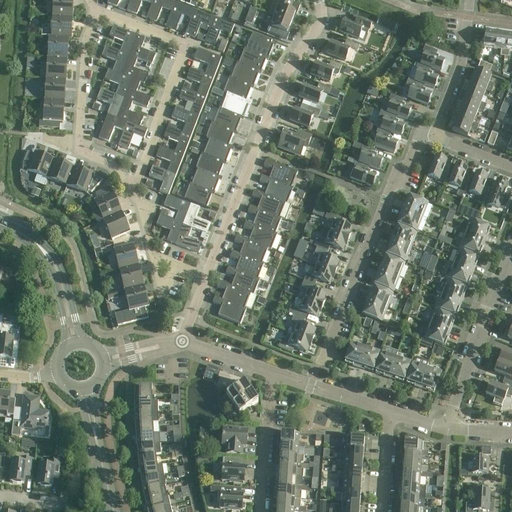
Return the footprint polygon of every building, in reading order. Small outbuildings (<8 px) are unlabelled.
[(53,0),(53,17),(72,18),(73,0),(53,0)] [(120,0),(108,0),(107,4),(117,8),(120,0)] [(142,1),(152,5),(153,0),(131,0),(127,12),(137,16),(142,1)] [(165,0),(153,0),(152,5),(146,19),(156,23),(162,9),(171,12),(172,12),(175,4),(165,0)] [(279,0),(273,17),(291,24),(295,14),(297,15),(300,6),(283,0),(279,0)] [(191,20),(195,11),(175,4),(172,12),(171,12),(166,27),(176,31),(182,16),(191,20)] [(211,28),(214,19),(195,11),(191,20),(185,35),(195,38),(201,24),(211,28)] [(68,39),(68,40),(71,40),(72,18),(53,17),(51,37),(51,38),(68,39)] [(291,24),(273,17),(267,33),(287,40),(289,34),(287,33),(291,24)] [(214,19),(211,28),(205,42),(215,46),(221,32),(231,35),(234,26),(214,19)] [(372,24),(359,19),(357,25),(345,20),(340,33),(358,40),(361,32),(368,35),(372,24)] [(128,56),(136,36),(113,27),(109,37),(124,43),(120,53),(128,56)] [(494,50),(496,33),(485,32),(483,49),(494,50)] [(500,57),(504,57),(507,34),(496,33),(494,50),(501,51),(500,57)] [(267,58),(269,59),(275,43),(252,34),(247,49),(246,50),(267,58)] [(137,60),(152,65),(156,55),(141,50),(145,40),(136,36),(128,56),(137,60)] [(67,60),(68,40),(68,39),(51,38),(51,37),(49,37),(48,59),(67,60)] [(357,52),(360,46),(346,41),(344,47),(331,42),(326,55),(345,62),(350,50),(357,52)] [(121,76),(128,56),(120,53),(106,47),(102,57),(116,63),(112,72),(112,73),(121,76)] [(425,55),(421,65),(429,68),(440,73),(441,71),(442,69),(443,67),(444,65),(444,64),(445,62),(434,57),(436,52),(425,47),(422,53),(425,55)] [(246,50),(247,49),(245,49),(239,64),(260,72),(261,73),(267,58),(246,50)] [(209,66),(205,75),(205,76),(214,79),(222,59),(198,50),(194,60),(209,66)] [(133,69),(137,60),(128,56),(121,76),(131,80),(140,83),(140,84),(144,85),(148,75),(133,69)] [(46,80),(66,81),(67,60),(48,59),(46,80)] [(336,77),(338,76),(342,66),(331,62),(328,68),(316,63),(311,76),(329,83),(332,75),(336,77)] [(492,67),(480,62),(478,68),(490,73),(492,67)] [(239,64),(237,63),(232,78),(231,79),(252,87),(254,87),(260,72),(239,64)] [(427,74),(429,68),(421,65),(418,64),(416,70),(418,71),(414,82),(423,85),(434,90),(435,87),(435,88),(437,84),(437,80),(438,78),(427,74)] [(201,85),(197,95),(206,99),(214,79),(205,76),(205,75),(191,70),(187,80),(201,85)] [(131,80),(121,76),(112,73),(112,72),(108,71),(105,81),(119,86),(115,96),(124,100),(131,80)] [(475,71),(471,81),(493,89),(494,86),(489,83),(491,77),(475,71)] [(224,93),(227,94),(246,102),(246,101),(252,87),(231,79),(232,78),(230,77),(224,93)] [(423,85),(414,82),(408,79),(406,86),(412,88),(408,99),(427,106),(428,104),(430,101),(431,97),(432,95),(421,91),(423,85)] [(45,101),(64,102),(66,81),(46,80),(45,101)] [(131,80),(124,100),(132,103),(147,109),(151,99),(136,93),(140,84),(140,83),(131,80)] [(491,93),(493,89),(471,81),(467,91),(483,97),(486,91),(491,93)] [(329,95),(331,89),(319,84),(316,90),(304,85),(299,98),(317,105),(322,93),(329,95)] [(183,89),(179,99),(188,103),(184,112),(190,114),(190,115),(199,118),(206,99),(197,95),(183,89)] [(108,116),(116,119),(124,100),(115,96),(101,90),(97,100),(111,106),(108,116)] [(464,101),(485,109),(486,106),(481,103),(483,97),(467,91),(464,101)] [(227,94),(222,109),(221,109),(242,117),(242,118),(244,118),(250,103),(246,101),(246,102),(227,94)] [(391,103),(387,113),(396,117),(407,121),(407,119),(408,119),(409,117),(410,115),(410,113),(410,112),(411,110),(400,105),(402,100),(391,95),(388,102),(391,103)] [(124,100),(116,119),(127,124),(139,128),(140,128),(143,118),(129,113),(132,103),(124,100)] [(64,102),(45,101),(43,122),(39,122),(39,128),(60,129),(60,123),(63,124),(64,102)] [(483,113),(485,109),(464,101),(460,111),(475,117),(478,111),(483,113)] [(221,109),(222,109),(220,108),(214,123),(214,124),(235,132),(234,132),(236,133),(242,118),(242,117),(221,109)] [(321,112),(310,108),(307,113),(295,109),(290,121),(308,129),(313,116),(318,118),(321,112)] [(186,124),(182,134),(191,138),(199,118),(190,115),(190,114),(184,112),(175,109),(171,119),(186,124)] [(403,130),(404,128),(404,126),(393,122),(396,117),(387,113),(381,111),(377,121),(383,123),(381,130),(389,133),(400,138),(401,136),(402,134),(403,132),(403,130)] [(456,121),(477,129),(479,126),(473,124),(475,117),(460,111),(456,121)] [(127,124),(116,119),(108,116),(99,139),(109,143),(114,128),(124,132),(127,124)] [(477,129),(456,121),(452,131),(467,138),(470,131),(476,133),(477,129)] [(214,124),(214,123),(212,123),(206,138),(210,140),(229,147),(229,146),(234,132),(235,132),(214,124)] [(124,132),(118,147),(128,150),(134,136),(144,140),(147,131),(140,128),(139,128),(127,124),(124,132)] [(191,138),(182,134),(168,128),(164,138),(178,144),(175,153),(175,154),(183,157),(191,138)] [(397,147),(397,145),(398,143),(387,139),(389,133),(381,130),(378,129),(376,135),(378,136),(374,147),(394,154),(394,152),(395,152),(396,151),(397,149),(397,147)] [(299,157),(303,147),(307,148),(311,138),(298,133),(296,139),(285,135),(279,149),(299,157)] [(487,145),(493,148),(498,136),(492,133),(487,145)] [(210,140),(204,154),(204,155),(224,163),(226,164),(232,148),(229,146),(229,147),(210,140)] [(359,163),(368,167),(379,171),(379,169),(380,169),(381,167),(382,166),(382,164),(382,162),(383,160),(372,156),(374,150),(363,146),(360,152),(363,153),(359,163)] [(167,173),(176,177),(183,157),(175,154),(175,153),(160,148),(156,158),(171,163),(167,173)] [(47,179),(54,161),(34,153),(34,154),(28,152),(23,164),(23,172),(27,174),(27,171),(47,179)] [(204,155),(204,154),(202,154),(196,169),(198,170),(219,178),(219,177),(224,163),(204,155)] [(439,158),(437,158),(435,157),(428,177),(438,181),(437,184),(443,186),(448,175),(442,173),(447,162),(444,161),(445,161),(443,160),(441,159),(439,158)] [(67,187),(74,168),(54,161),(47,179),(67,187)] [(266,161),(263,167),(269,169),(270,168),(273,169),(273,171),(269,180),(291,189),(292,188),(297,173),(266,161)] [(376,180),(376,179),(376,177),(365,172),(368,167),(359,163),(356,162),(354,169),(357,170),(352,180),(372,188),(373,186),(374,184),(375,182),(376,180)] [(460,166),(458,166),(456,165),(448,185),(459,189),(457,195),(463,197),(468,183),(463,181),(467,170),(465,169),(463,167),(462,167),(460,166)] [(168,196),(168,197),(176,177),(167,173),(153,167),(149,177),(163,183),(159,193),(168,196)] [(74,168),(67,187),(87,195),(88,192),(91,193),(102,182),(102,181),(94,178),(94,176),(74,168)] [(213,193),(214,194),(220,178),(219,177),(219,178),(198,170),(192,184),(192,185),(213,193)] [(477,203),(483,205),(489,191),(483,189),(488,178),(485,177),(486,177),(484,175),(482,175),(480,174),(478,174),(476,173),(469,193),(479,197),(477,203)] [(262,177),(259,183),(265,185),(265,183),(269,185),(268,187),(265,195),(265,196),(287,204),(293,189),(292,188),(291,189),(269,180),(262,177)] [(489,201),(487,207),(499,212),(500,208),(505,210),(509,199),(504,197),(508,185),(506,185),(505,183),(503,183),(501,182),(499,182),(497,181),(489,201)] [(192,185),(192,184),(191,184),(184,199),(207,208),(213,193),(192,185)] [(254,191),(252,197),(257,200),(258,198),(262,199),(261,201),(258,210),(257,210),(281,220),(282,219),(286,221),(291,206),(287,205),(287,204),(265,196),(265,195),(254,191)] [(113,193),(95,201),(103,221),(121,213),(113,193)] [(191,205),(168,197),(168,196),(164,207),(178,212),(175,222),(174,222),(183,225),(191,205)] [(407,196),(402,210),(422,218),(428,204),(407,196)] [(191,205),(183,225),(192,229),(206,235),(210,225),(196,219),(200,209),(191,205)] [(250,207),(248,213),(253,215),(254,213),(257,215),(257,217),(253,226),(276,235),(276,234),(281,220),(257,210),(258,210),(250,207)] [(417,232),(422,218),(402,210),(397,224),(417,232)] [(130,233),(121,213),(103,221),(112,241),(130,233)] [(329,233),(348,241),(351,235),(350,234),(352,229),(339,224),(341,218),(327,213),(325,219),(333,222),(329,233)] [(175,245),(183,225),(174,222),(175,222),(160,216),(156,226),(171,232),(167,242),(175,245)] [(465,235),(485,243),(490,229),(470,221),(465,235)] [(246,223),(243,229),(249,231),(250,229),(253,231),(253,233),(249,241),(249,242),(268,249),(271,251),(277,235),(276,234),(276,235),(253,226),(246,223)] [(183,225),(175,245),(199,254),(203,244),(188,238),(192,229),(183,225)] [(390,240),(411,248),(416,235),(396,227),(390,240)] [(314,246),(314,247),(317,248),(328,252),(330,246),(343,251),(345,246),(346,247),(348,241),(329,233),(325,244),(317,240),(316,243),(314,246)] [(480,256),(485,243),(465,235),(459,248),(480,256)] [(237,237),(234,243),(240,245),(240,243),(244,244),(243,246),(240,255),(240,256),(262,264),(268,249),(249,242),(249,241),(237,237)] [(405,262),(411,248),(390,240),(385,254),(405,262)] [(114,250),(119,271),(138,266),(133,245),(114,250)] [(328,252),(317,248),(315,254),(320,256),(316,267),(335,274),(338,268),(337,268),(339,262),(326,258),(328,252)] [(453,265),(473,273),(479,259),(458,251),(453,265)] [(232,252),(230,259),(235,261),(236,259),(240,260),(239,262),(236,271),(258,280),(264,264),(262,264),(240,256),(240,255),(232,252)] [(378,271),(399,279),(404,265),(384,257),(378,271)] [(468,286),(473,273),(453,265),(451,271),(448,270),(445,277),(468,286)] [(138,266),(119,271),(124,291),(143,286),(138,266)] [(335,274),(316,267),(312,277),(306,275),(304,281),(315,286),(317,280),(330,285),(332,280),(333,280),(335,274)] [(228,268),(226,274),(231,276),(232,275),(236,276),(235,278),(232,287),(231,287),(250,294),(250,295),(254,296),(260,280),(258,280),(236,271),(228,268)] [(399,279),(378,271),(373,284),(394,292),(399,279)] [(441,281),(436,293),(441,295),(462,303),(467,289),(447,281),(443,280),(441,281)] [(315,286),(304,281),(302,287),(307,289),(303,300),(322,308),(325,302),(324,301),(326,296),(313,291),(315,286)] [(219,282),(217,288),(222,290),(223,288),(227,290),(226,292),(222,301),(245,310),(245,309),(250,295),(250,294),(231,287),(232,287),(219,282)] [(143,286),(124,291),(130,311),(130,312),(145,308),(148,307),(148,308),(149,307),(143,286)] [(372,287),(367,301),(387,309),(392,295),(372,287)] [(456,317),(462,303),(441,295),(436,309),(456,317)] [(215,298),(212,304),(218,306),(219,304),(222,306),(222,307),(218,317),(240,325),(246,310),(245,309),(245,310),(222,301),(215,298)] [(288,314),(294,316),(302,319),(304,314),(317,318),(319,313),(320,314),(322,308),(303,300),(299,311),(291,308),(288,314)] [(382,322),(387,309),(367,301),(361,314),(382,322)] [(123,313),(115,315),(118,327),(126,325),(147,319),(145,308),(130,312),(130,311),(123,313)] [(430,325),(450,333),(455,319),(435,311),(430,325)] [(305,320),(302,319),(294,316),(291,322),(297,324),(293,335),(312,342),(314,336),(313,336),(315,331),(303,326),(305,320)] [(445,347),(450,333),(430,325),(424,339),(445,347)] [(1,333),(0,332),(0,357),(11,359),(13,339),(1,337),(1,333)] [(310,348),(312,342),(293,335),(288,345),(280,342),(278,348),(292,354),(294,348),(307,353),(309,348),(310,348)] [(345,364),(358,368),(365,348),(351,343),(345,364)] [(379,352),(365,348),(358,368),(372,373),(379,352)] [(375,374),(389,379),(396,358),(398,353),(384,348),(375,374)] [(511,353),(503,350),(499,362),(511,366),(511,353)] [(396,358),(389,379),(403,383),(410,362),(396,358)] [(427,368),(429,362),(415,358),(414,364),(413,363),(406,384),(420,389),(427,368)] [(511,366),(499,362),(495,373),(505,377),(503,382),(511,385),(511,366)] [(441,373),(427,368),(420,389),(434,393),(441,373)] [(511,385),(503,382),(501,388),(490,384),(486,395),(495,399),(493,404),(501,408),(506,396),(511,398),(511,397),(511,385)] [(233,406),(252,393),(245,383),(237,389),(234,385),(227,389),(230,393),(226,396),(233,406)] [(134,402),(152,402),(152,389),(139,388),(139,391),(134,391),(134,402)] [(10,393),(0,391),(0,410),(7,412),(7,416),(13,416),(15,400),(9,399),(10,393)] [(258,403),(252,393),(233,406),(239,416),(243,413),(246,417),(247,416),(252,413),(250,409),(258,403)] [(36,399),(24,397),(21,423),(13,422),(11,436),(20,437),(21,428),(36,430),(36,427),(48,429),(49,419),(49,417),(48,416),(47,415),(46,414),(45,413),(38,412),(39,403),(39,402),(38,400),(37,399),(36,399)] [(152,402),(134,402),(134,413),(158,412),(158,402),(152,402)] [(158,412),(134,413),(135,424),(152,423),(158,423),(158,412)] [(152,423),(135,424),(135,436),(153,434),(152,423)] [(247,431),(223,430),(222,446),(227,446),(226,454),(242,455),(243,447),(246,447),(247,431)] [(153,434),(135,436),(136,447),(160,445),(159,434),(153,434)] [(278,440),(278,445),(299,446),(299,443),(299,435),(281,434),(281,440),(278,440)] [(345,449),(366,451),(367,446),(364,446),(364,439),(346,438),(346,447),(345,449)] [(401,448),(401,453),(422,454),(422,452),(423,443),(405,442),(404,448),(401,448)] [(298,457),(298,456),(298,449),(304,449),(305,444),(299,443),(299,446),(278,445),(277,450),(280,450),(280,456),(298,457)] [(138,458),(155,456),(161,455),(160,445),(136,447),(138,458)] [(345,460),(363,461),(363,455),(366,456),(366,451),(345,449),(346,447),(340,446),(339,451),(345,452),(345,460)] [(403,458),(403,464),(421,465),(422,457),(427,457),(428,452),(422,452),(422,454),(401,453),(401,458),(403,458)] [(155,456),(138,458),(139,469),(156,466),(155,456)] [(280,456),(279,466),(297,468),(297,470),(303,471),(303,465),(301,465),(301,463),(304,463),(304,457),(298,456),(298,457),(280,456)] [(13,463),(10,483),(13,483),(13,484),(17,485),(21,485),(21,484),(24,484),(24,478),(30,479),(33,461),(20,459),(20,464),(13,463)] [(485,464),(485,459),(473,459),(473,472),(468,472),(468,477),(478,477),(478,474),(487,475),(488,464),(485,464)] [(220,466),(220,475),(222,475),(222,482),(229,482),(229,483),(239,484),(239,483),(244,483),(245,467),(241,467),(242,461),(224,460),(223,466),(220,466)] [(345,460),(344,468),(344,471),(362,472),(363,461),(345,460)] [(40,466),(38,486),(40,486),(40,487),(45,488),(49,488),(49,487),(52,488),(53,477),(59,477),(60,464),(54,463),(47,462),(46,467),(40,466)] [(403,464),(402,475),(420,476),(420,478),(426,479),(426,474),(420,473),(421,465),(403,464)] [(156,466),(139,469),(141,480),(158,477),(164,476),(162,466),(156,467),(156,466)] [(279,466),(278,477),(296,478),(302,479),(303,479),(304,471),(303,471),(297,470),(297,468),(279,466)] [(344,468),(338,468),(338,473),(344,473),(343,482),(361,483),(362,472),(344,471),(344,468)] [(402,475),(402,486),(420,487),(420,478),(420,476),(402,475)] [(158,477),(141,480),(142,491),(165,487),(166,487),(164,476),(158,477)] [(278,477),(278,488),(296,489),(295,492),(301,492),(302,487),(302,479),(296,478),(278,477)] [(338,481),(338,489),(343,490),(343,492),(361,493),(361,483),(343,482),(338,481)] [(473,501),(489,502),(490,492),(488,491),(488,488),(478,485),(476,491),(474,491),(473,501)] [(402,486),(401,496),(419,497),(419,500),(425,500),(425,495),(426,495),(426,487),(420,487),(402,486)] [(165,487),(142,491),(145,502),(167,497),(165,487)] [(211,487),(211,493),(218,494),(218,503),(220,503),(220,510),(227,510),(227,511),(237,511),(242,511),(243,495),(241,495),(241,489),(211,487)] [(296,489),(278,488),(277,499),(301,500),(301,492),(295,492),(296,489)] [(343,490),(338,489),(337,489),(336,494),(342,495),(342,503),(360,504),(361,493),(343,492),(343,490)] [(401,496),(400,507),(418,508),(424,509),(425,500),(419,500),(419,497),(401,496)] [(145,502),(146,511),(151,511),(170,507),(168,497),(167,498),(167,497),(145,502)] [(300,511),(300,508),(301,500),(277,499),(276,509),(294,511),(300,511)] [(466,505),(465,511),(472,511),(473,511),(478,511),(482,511),(483,511),(489,511),(489,502),(473,501),(469,501),(468,505),(466,505)] [(359,511),(360,504),(342,503),(341,511),(359,511)]
